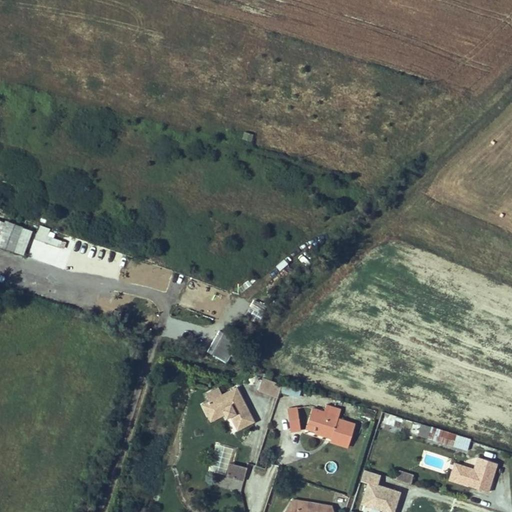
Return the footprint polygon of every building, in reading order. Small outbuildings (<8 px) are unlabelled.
[(242,139),(251,141),(253,134),(244,132),(242,139)] [(2,221),(0,229),(0,248),(18,252),(23,225),(2,221)] [(48,236),(50,228),(39,225),(34,241),(63,249),(65,241),(48,236)] [(118,281),(140,288),(146,269),(123,263),(118,281)] [(219,331),(225,321),(219,319),(214,329),(219,331)] [(257,390),(278,396),(279,393),(282,384),(261,378),(257,390)] [(303,390),(282,383),(282,384),(279,393),(300,399),(303,390)] [(237,430),(254,422),(236,387),(222,395),(219,388),(205,395),(209,401),(202,405),(210,421),(225,414),(226,418),(230,416),(237,430)] [(341,409),(326,404),(324,411),(312,407),(306,427),(316,430),(315,432),(332,437),(330,441),(348,447),(355,424),(338,418),(341,409)] [(291,432),(301,430),(297,406),(288,408),(291,432)] [(383,411),(379,422),(394,426),(397,416),(383,411)] [(413,421),(410,431),(468,448),(471,439),(413,421)] [(477,457),(468,485),(485,490),(489,480),(492,481),(498,464),(477,457)] [(226,476),(244,481),(247,467),(230,463),(226,476)] [(381,475),(364,469),(361,480),(368,482),(361,503),(383,510),(382,511),(393,511),(400,492),(377,485),(381,475)] [(396,479),(411,484),(413,476),(398,471),(396,479)] [(333,511),(332,506),(293,500),(283,511),(333,511)]
